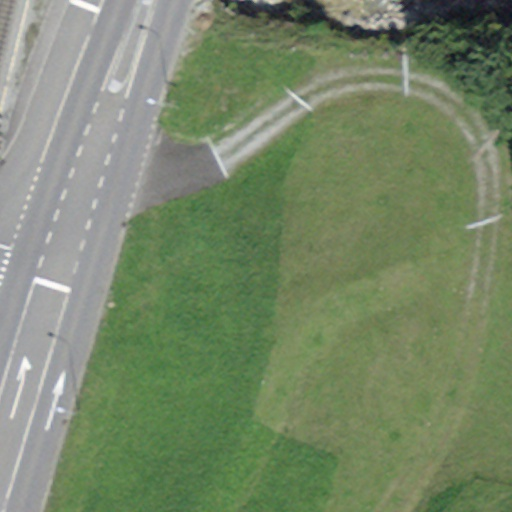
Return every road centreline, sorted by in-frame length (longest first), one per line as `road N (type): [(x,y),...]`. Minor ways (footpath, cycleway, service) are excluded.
road 1 (track): [(86,168),(136,178),(194,170),(313,85),(408,73),(471,109),(497,171),(483,303),(454,401),(369,511)]
road 2 (secondary): [(145,0),(57,260)]
road 3 (secondary): [(57,260),(0,455)]
